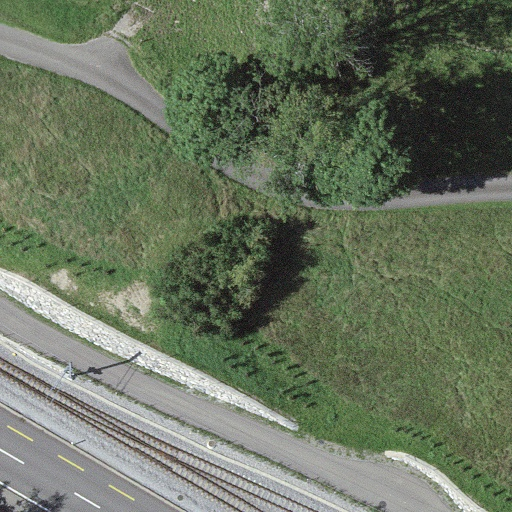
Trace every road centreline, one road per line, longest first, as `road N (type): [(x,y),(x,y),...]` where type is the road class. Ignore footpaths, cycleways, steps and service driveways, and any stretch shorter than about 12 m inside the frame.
road 1 (track): [(511,185),(320,186),(197,131),(106,58),(0,33)]
road 2 (secondary): [(113,511),(0,444)]
